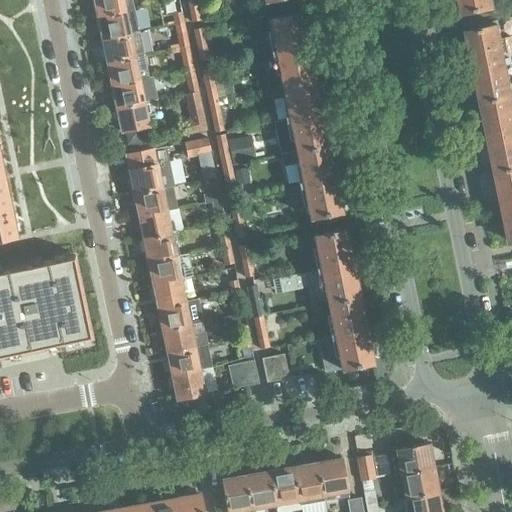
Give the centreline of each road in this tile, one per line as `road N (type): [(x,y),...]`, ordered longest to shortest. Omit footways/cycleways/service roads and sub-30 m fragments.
road 1 (tertiary): [(484,404),(482,338),(411,0)]
road 2 (tertiary): [(347,0),(429,390)]
road 3 (unclassified): [(129,387),(48,0)]
road 4 (unclassified): [(140,445),(429,390)]
road 5 (unclassified): [(0,471),(140,445)]
road 6 (unclassified): [(0,411),(129,387)]
